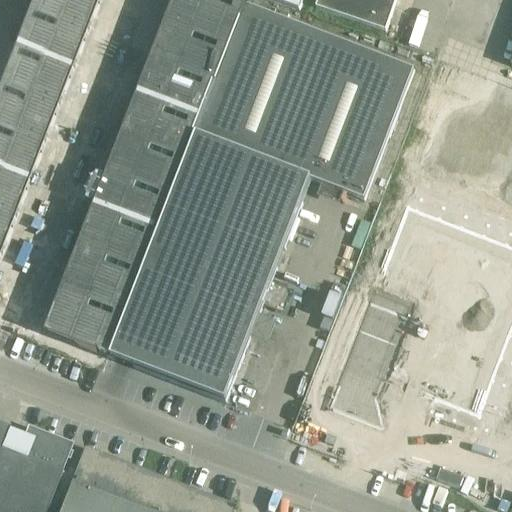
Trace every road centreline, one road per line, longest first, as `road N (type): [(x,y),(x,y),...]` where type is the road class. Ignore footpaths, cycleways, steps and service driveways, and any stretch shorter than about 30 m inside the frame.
road 1 (tertiary): [(372,511),(0,373)]
road 2 (unknown): [(0,147),(48,32),(109,16),(199,40)]
road 3 (unknown): [(265,472),(359,212)]
